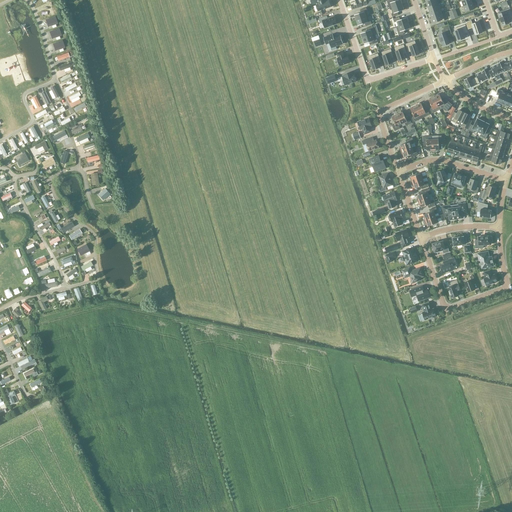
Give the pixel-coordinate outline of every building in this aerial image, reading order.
[(323,0),(314,0),(318,11),(331,7),(328,1),(324,2),(323,0)] [(391,9),(402,5),(400,0),(398,0),(394,2),(393,0),(388,0),(387,1),(390,9),(391,9)] [(438,3),(428,7),(430,12),(440,9),(438,3)] [(472,3),(461,7),(463,13),(474,9),(472,3)] [(402,5),(391,9),(393,14),(391,14),(392,17),(398,15),(397,12),(404,10),(402,5)] [(356,20),(366,17),(364,12),(367,11),(366,8),(360,10),(361,13),(354,15),(356,20)] [(511,16),(511,15),(510,8),(503,11),(504,13),(498,14),(502,26),(509,23),(507,18),(511,16)] [(440,9),(430,12),(432,18),(442,14),(440,9)] [(442,14),(432,18),(433,23),(441,20),(442,22),(445,21),(442,14)] [(334,17),(328,19),(327,16),(318,19),(320,23),(323,22),(325,28),(336,24),(334,17)] [(366,17),(356,20),(358,26),(364,23),(365,26),(371,24),(370,21),(369,21),(368,16),(366,17)] [(55,17),(46,20),(48,27),(52,26),(56,24),(57,24),(55,17)] [(394,22),(397,21),(398,26),(396,27),(408,23),(407,18),(400,20),(399,17),(393,19),(394,22)] [(482,33),(478,22),(472,24),(471,20),(465,22),(468,30),(473,28),(475,35),(482,33)] [(408,23),(396,27),(398,32),(399,36),(405,33),(404,31),(410,28),(408,23)] [(454,29),(458,41),(464,39),(462,32),(467,30),(465,25),(454,29)] [(360,33),(362,39),(375,34),(372,26),(366,28),(367,31),(360,33)] [(444,30),(442,30),(443,34),(439,35),(440,38),(439,38),(440,42),(441,42),(443,46),(449,44),(446,36),(449,35),(451,34),(449,26),(443,28),(444,30)] [(59,29),(49,32),(52,39),(56,38),(59,36),(61,36),(59,29)] [(375,34),(362,39),(364,44),(371,42),(372,45),(378,43),(375,34)] [(341,35),(334,38),(333,35),(323,38),(326,44),(328,52),(337,50),(336,46),(343,44),(341,35)] [(62,41),(53,44),(55,51),(59,50),(63,48),(65,48),(62,41)] [(419,54),(415,41),(405,44),(408,51),(410,50),(411,51),(413,56),(419,54)] [(406,51),(404,45),(394,48),(399,61),(405,59),(404,54),(403,52),(406,51)] [(393,56),(391,49),(381,52),(386,65),(392,63),(391,58),(390,57),(393,56)] [(56,59),(69,56),(68,51),(55,54),(56,59)] [(343,51),(337,53),(339,58),(337,59),(340,66),(343,65),(347,64),(347,63),(350,62),(347,55),(344,56),(344,55),(343,51)] [(380,60),(378,54),(368,57),(373,70),(379,68),(378,63),(377,61),(380,60)] [(500,63),(495,65),(499,74),(504,72),(505,73),(508,72),(506,63),(501,65),(500,63)] [(492,70),(489,71),(492,79),(496,78),(495,76),(499,74),(495,65),(491,67),(492,70)] [(484,70),(480,72),(484,81),(489,79),(489,81),(492,79),(489,71),(486,73),(484,70)] [(476,77),(473,79),(477,87),(480,85),(479,84),(484,81),(480,72),(475,74),(476,77)] [(344,77),(342,78),(345,85),(356,82),(354,74),(352,74),(351,73),(344,75),(344,77)] [(61,83),(65,82),(65,80),(70,79),(69,74),(60,75),(61,83)] [(469,77),(464,80),(465,83),(464,83),(466,87),(467,86),(468,89),(473,87),(473,88),(477,87),(473,79),(471,80),(469,77)] [(65,90),(74,86),(72,82),(63,86),(65,90)] [(44,89),(41,91),(45,101),(49,99),(44,89)] [(78,90),(68,95),(70,100),(80,95),(78,90)] [(502,104),(506,93),(498,90),(496,95),(499,96),(496,102),(502,104)] [(511,96),(511,95),(506,93),(502,104),(502,105),(505,107),(506,106),(508,106),(511,96)] [(438,94),(433,96),(438,107),(441,105),(443,108),(447,111),(452,105),(445,99),(442,101),(439,95),(438,96),(438,95),(438,94)] [(406,100),(410,106),(419,101),(416,95),(406,100)] [(438,107),(433,96),(429,98),(429,99),(429,98),(430,100),(429,100),(431,106),(429,108),(432,114),(437,111),(436,109),(439,108),(438,107)] [(73,106),(76,110),(86,105),(84,100),(73,106)] [(419,103),(415,105),(421,118),(429,114),(427,109),(424,110),(421,104),(420,104),(419,103)] [(54,115),(65,109),(62,105),(52,111),(54,115)] [(411,108),(410,109),(413,115),(410,116),(413,122),(421,118),(415,105),(410,107),(411,107),(411,108)] [(36,117),(46,112),(44,108),(34,113),(36,117)] [(457,120),(460,122),(465,113),(459,110),(456,115),(453,113),(450,120),(456,123),(457,120)] [(401,112),(396,114),(401,124),(405,123),(406,126),(411,123),(408,117),(405,119),(403,112),(401,113),(401,112)] [(468,129),(470,124),(471,122),(468,121),(471,116),(465,113),(460,122),(463,123),(462,126),(468,129)] [(392,125),(395,131),(400,129),(398,126),(401,124),(396,114),(392,116),(393,116),(393,117),(392,118),(395,124),(392,125)] [(57,118),(60,125),(70,120),(68,116),(60,120),(58,117),(57,118)] [(369,127),(371,126),(369,119),(357,123),(360,130),(362,129),(364,134),(370,132),(369,127)] [(475,130),(478,132),(483,122),(477,119),(474,126),(470,124),(468,129),(467,130),(474,133),(475,130)] [(489,125),(483,122),(478,132),(481,133),(480,136),(486,139),(489,133),(485,132),(489,125)] [(497,134),(496,136),(496,137),(508,140),(510,134),(502,132),(498,130),(494,129),(493,132),(497,133),(497,134)] [(54,140),(66,134),(64,130),(52,136),(54,140)] [(78,143),(88,140),(87,137),(89,136),(87,131),(76,135),(78,143)] [(495,140),(494,143),(506,146),(508,140),(496,137),(496,136),(490,135),(490,137),(492,138),(495,139),(495,140)] [(12,147),(15,146),(11,136),(7,138),(12,147)] [(436,140),(432,140),(433,151),(438,151),(437,150),(439,149),(439,143),(442,142),(441,136),(436,136),(436,140)] [(68,137),(56,140),(58,146),(70,143),(68,137)] [(428,152),(433,151),(432,140),(429,140),(429,137),(423,137),(424,144),(427,143),(427,150),(429,150),(429,151),(428,151),(428,152)] [(447,152),(453,154),(458,139),(456,143),(454,142),(453,141),(454,138),(452,137),(447,152)] [(399,147),(401,151),(412,148),(411,144),(414,143),(412,138),(406,140),(407,143),(400,145),(401,147),(399,147)] [(43,148),(44,149),(47,147),(43,139),(34,144),(37,151),(43,148)] [(366,144),(369,151),(379,148),(376,140),(370,143),(368,139),(362,141),(363,145),(366,144)] [(453,154),(459,156),(464,141),(462,145),(460,144),(459,143),(460,139),(458,139),(453,154)] [(82,144),(84,150),(91,147),(91,148),(94,147),(92,140),(82,144)] [(459,156),(465,158),(469,147),(466,146),(465,144),(466,141),(464,141),(459,156)] [(489,145),(488,147),(504,152),(506,146),(494,143),(493,146),(492,146),(489,145)] [(465,158),(471,160),(476,145),(474,144),(473,147),(472,148),(469,147),(465,158)] [(477,162),(481,151),(483,152),(484,147),(482,147),(482,146),(480,146),(479,149),(478,149),(475,149),(476,145),(471,160),(477,162)] [(401,151),(402,156),(403,156),(402,156),(404,155),(404,157),(410,154),(411,157),(418,155),(415,147),(412,148),(401,151)] [(487,151),(486,153),(502,158),(504,152),(488,147),(488,148),(492,149),(491,152),(490,152),(487,151)] [(24,151),(14,155),(20,167),(24,165),(22,162),(28,159),(24,151)] [(500,164),(502,158),(486,153),(486,154),(490,155),(489,158),(488,158),(485,157),(485,160),(500,164)] [(41,160),(44,168),(55,163),(51,155),(41,160)] [(370,159),(372,165),(375,172),(386,168),(383,160),(380,161),(378,156),(370,159)] [(98,183),(96,171),(90,171),(91,183),(98,183)] [(411,183),(423,179),(430,177),(428,171),(425,172),(426,175),(423,177),(422,173),(411,177),(411,178),(410,179),(410,178),(411,183)] [(442,171),(436,173),(439,180),(437,183),(443,185),(444,181),(447,181),(449,181),(452,174),(448,173),(447,176),(445,175),(444,172),(442,171)] [(385,187),(391,185),(390,180),(389,178),(388,174),(379,177),(382,185),(381,185),(382,188),(379,189),(380,192),(386,190),(385,187)] [(452,182),(452,184),(454,185),(455,183),(462,185),(465,177),(461,176),(459,175),(455,174),(452,182)] [(35,177),(30,179),(36,192),(40,190),(35,177)] [(423,179),(411,183),(413,188),(413,187),(414,187),(415,188),(421,186),(422,189),(428,187),(426,181),(424,182),(423,179)] [(477,194),(479,188),(476,187),(478,181),(471,179),(467,188),(472,190),(472,192),(477,194)] [(103,199),(110,192),(104,186),(97,193),(103,199)] [(494,191),(495,192),(496,187),(492,186),(492,187),(489,186),(486,193),(483,192),(482,197),(487,199),(488,196),(492,197),(494,191)] [(416,197),(418,202),(429,198),(428,195),(431,194),(429,189),(423,191),(424,194),(417,196),(418,197),(417,198),(417,197),(416,197)] [(9,191),(0,194),(0,196),(1,200),(11,196),(9,191)] [(393,201),(397,200),(394,192),(383,196),(385,204),(387,203),(389,209),(395,207),(394,203),(393,203),(393,201)] [(32,193),(23,197),(25,202),(34,198),(32,193)] [(44,206),(48,204),(43,194),(39,196),(44,206)] [(7,205),(17,199),(16,196),(6,202),(7,205)] [(429,198),(418,202),(419,207),(420,206),(421,206),(421,207),(428,205),(429,208),(435,206),(433,200),(430,201),(429,198)] [(480,217),(490,218),(491,210),(487,210),(487,205),(478,202),(477,212),(480,212),(480,217)] [(107,216),(114,214),(111,203),(103,205),(107,216)] [(458,205),(454,205),(456,219),(458,219),(458,220),(462,220),(461,218),(462,218),(461,212),(466,211),(465,203),(458,204),(458,205)] [(33,215),(42,210),(39,205),(30,211),(33,215)] [(454,219),(456,219),(454,205),(450,206),(450,205),(442,207),(445,214),(449,214),(449,220),(450,220),(450,221),(454,220),(454,219)] [(423,216),(424,221),(435,217),(434,214),(437,213),(435,208),(429,210),(430,212),(424,215),(424,216),(423,216)] [(399,220),(403,218),(400,211),(389,215),(388,216),(387,217),(389,221),(390,222),(391,222),(392,222),(394,227),(402,225),(401,221),(400,222),(399,220)] [(443,214),(435,217),(424,221),(426,225),(427,225),(428,226),(438,222),(437,219),(441,218),(442,221),(445,220),(443,214)] [(63,231),(74,225),(71,220),(60,226),(63,231)] [(42,231),(51,227),(48,221),(40,224),(42,231)] [(70,238),(81,232),(78,227),(68,233),(70,238)] [(402,247),(409,245),(407,240),(406,238),(409,237),(406,229),(395,233),(398,241),(400,240),(402,247)] [(57,234),(48,239),(50,243),(59,238),(57,234)] [(463,236),(452,238),(453,246),(465,244),(463,236)] [(478,240),(475,240),(475,248),(483,248),(483,245),(491,244),(490,242),(492,242),(492,238),(490,238),(490,237),(478,237),(478,240)] [(432,245),(433,249),(433,248),(434,252),(442,250),(443,253),(449,252),(447,246),(444,247),(443,241),(432,244),(433,245),(432,245)] [(57,252),(67,248),(65,244),(55,248),(57,252)] [(87,244),(78,249),(81,256),(86,253),(89,251),(90,251),(87,244)] [(403,252),(404,255),(403,255),(402,257),(401,258),(402,259),(402,260),(403,261),(405,261),(406,261),(407,264),(417,261),(416,256),(417,256),(416,252),(415,253),(413,248),(403,252)] [(31,254),(33,259),(43,256),(41,251),(31,254)] [(483,268),(493,266),(492,257),(488,257),(487,252),(477,254),(478,258),(479,257),(480,261),(482,261),(483,268)] [(440,267),(442,273),(449,271),(449,272),(453,271),(453,270),(454,270),(453,266),(456,265),(454,258),(446,261),(447,264),(440,267)] [(48,265),(36,271),(38,276),(50,270),(48,265)] [(65,272),(67,276),(77,270),(74,266),(65,272)] [(419,277),(423,276),(420,268),(410,272),(409,268),(402,271),(404,277),(410,275),(411,280),(413,280),(414,282),(420,280),(419,277)] [(484,279),(486,286),(492,283),(494,284),(496,283),(496,282),(497,282),(494,275),(492,276),(490,270),(484,272),(486,278),(484,279)] [(475,290),(472,283),(475,282),(473,276),(470,277),(471,280),(464,283),(468,292),(475,290)] [(447,288),(449,293),(451,299),(458,296),(457,292),(461,290),(457,280),(450,283),(451,286),(447,288)] [(93,296),(97,294),(93,282),(89,284),(93,296)] [(77,286),(71,288),(73,292),(76,300),(82,298),(77,286)] [(419,301),(430,297),(427,289),(422,290),(421,287),(409,291),(412,297),(417,295),(419,301)] [(40,307),(41,310),(46,308),(43,301),(48,299),(46,294),(38,297),(42,307),(40,307)] [(436,315),(437,315),(436,311),(435,312),(434,309),(431,310),(428,303),(422,305),(423,310),(420,311),(421,315),(423,314),(425,320),(429,319),(430,320),(433,318),(433,317),(436,316),(436,315)] [(15,317),(20,315),(17,306),(12,308),(15,317)] [(0,325),(0,331),(9,327),(6,323),(0,325)] [(19,337),(23,335),(17,323),(13,325),(19,337)] [(26,356),(16,362),(19,367),(29,361),(26,356)] [(23,372),(25,376),(34,371),(32,367),(23,372)] [(8,375),(0,378),(0,383),(0,384),(10,380),(8,375)] [(5,393),(9,403),(14,401),(11,396),(15,394),(13,390),(5,393)]
